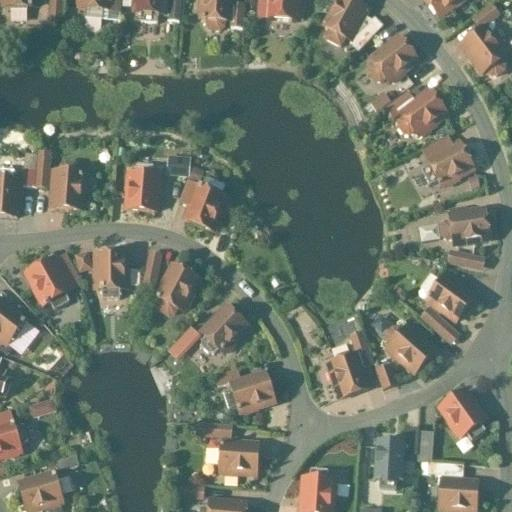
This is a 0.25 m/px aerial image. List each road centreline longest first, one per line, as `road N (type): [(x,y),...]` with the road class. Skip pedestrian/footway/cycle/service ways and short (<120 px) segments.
road 1 (residential): [(0,243),(126,234),(205,256),(269,316),(290,353),(303,431)]
road 2 (residential): [(384,0),(462,85),(485,127),(511,212)]
road 3 (residential): [(484,355),(420,400),(337,429),(303,431)]
road 4 (residential): [(505,511),(507,408),(499,371),(484,355)]
